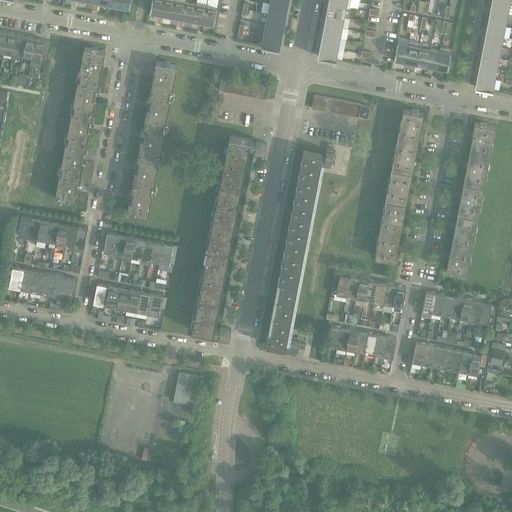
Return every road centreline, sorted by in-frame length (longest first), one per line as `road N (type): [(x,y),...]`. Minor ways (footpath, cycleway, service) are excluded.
road 1 (residential): [(396,386),(451,98)]
road 2 (residential): [(79,324),(134,37)]
road 3 (residential): [(240,357),(286,111)]
road 4 (residential): [(79,324),(240,357)]
road 5 (residential): [(294,65),(134,37)]
road 6 (residential): [(451,98),(294,65)]
road 7 (residential): [(240,357),(396,386)]
road 8 (residential): [(134,37),(0,10)]
